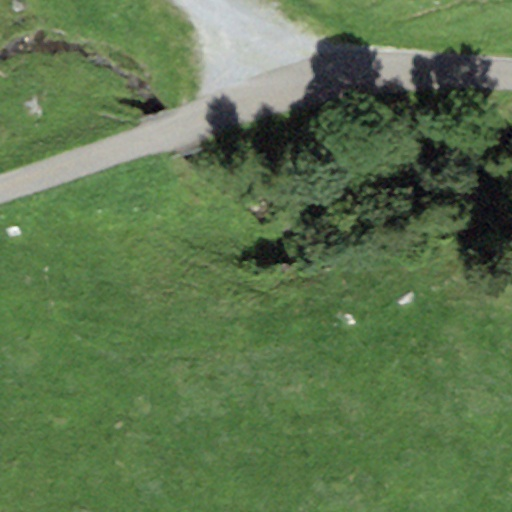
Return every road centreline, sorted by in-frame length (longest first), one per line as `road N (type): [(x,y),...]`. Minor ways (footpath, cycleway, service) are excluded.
road 1 (track): [(303,91),(0,182)]
road 2 (track): [(511,75),(365,78),(303,91)]
road 3 (track): [(303,91),(196,0)]
